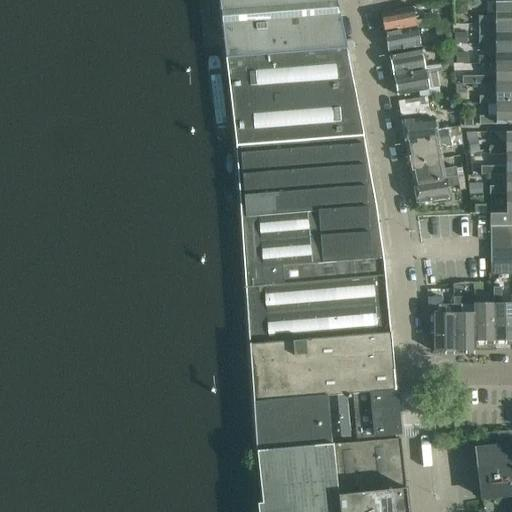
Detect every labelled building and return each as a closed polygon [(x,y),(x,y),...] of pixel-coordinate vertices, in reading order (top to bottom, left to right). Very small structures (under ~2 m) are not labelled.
[(221,0),(229,71),(347,57),(336,2),(335,0),(221,0)] [(479,24),(495,24),(511,24),(511,2),(495,2),(495,16),(478,16),(479,24)] [(381,14),(385,33),(417,27),(413,7),(381,14)] [(479,44),(495,44),(511,43),(511,24),(495,24),(495,36),(479,36),(479,44)] [(417,27),(385,33),(389,53),(420,47),(417,27)] [(479,64),(495,64),(511,63),(511,43),(495,44),(495,56),(479,56),(479,64)] [(390,56),(394,76),(425,70),(421,51),(390,56)] [(429,55),(430,64),(438,63),(437,54),(429,55)] [(363,136),(347,57),(229,71),(236,146),(236,147),(241,217),(253,403),(256,451),(331,445),(331,438),(349,437),(346,395),(354,394),(358,438),(400,434),(396,389),(395,389),(390,333),(383,258),(376,207),(363,136)] [(425,70),(394,76),(397,95),(429,90),(439,88),(436,71),(439,70),(438,63),(430,64),(430,69),(425,70)] [(463,84),(495,84),(511,83),(511,63),(495,64),(495,76),(463,76),(463,84)] [(479,104),(496,104),(511,103),(511,83),(495,84),(496,96),(479,96),(479,104)] [(511,103),(496,104),(496,116),(479,116),(479,125),(505,124),(511,123),(511,103)] [(401,120),(406,145),(450,137),(450,138),(462,135),(461,125),(448,129),(437,130),(436,129),(439,127),(438,122),(435,121),(434,119),(401,120)] [(489,154),(506,154),(511,153),(511,132),(505,133),(505,146),(489,147),(489,154)] [(406,145),(409,165),(442,159),(440,148),(451,146),(450,138),(450,137),(406,145)] [(489,175),(506,174),(511,174),(511,153),(506,154),(506,166),(489,167),(489,175)] [(409,165),(413,184),(457,176),(455,167),(444,169),(442,159),(409,165)] [(490,195),(506,194),(511,194),(511,174),(506,174),(506,186),(489,187),(490,195)] [(457,176),(413,184),(416,204),(449,198),(447,187),(459,185),(457,176)] [(491,227),(511,227),(511,194),(506,194),(506,214),(490,214),(491,227)] [(511,227),(491,227),(491,239),(511,239),(511,227)] [(511,239),(491,239),(491,251),(511,250),(511,239)] [(511,250),(491,251),(491,263),(511,262),(511,250)] [(511,262),(491,263),(491,275),(511,274),(511,262)] [(493,288),(493,304),(494,342),(511,341),(511,303),(501,304),(501,287),(493,288)] [(453,305),(453,314),(454,351),(475,351),(475,342),(474,342),(474,313),(473,314),(461,314),(461,293),(453,293),(453,305)] [(454,351),(453,314),(453,305),(441,305),(441,297),(427,298),(429,314),(433,314),(433,324),(433,352),(454,351)] [(473,304),(473,314),(474,313),(474,342),(475,342),(494,342),(493,304),(473,304)] [(476,450),(482,498),(511,494),(511,453),(509,432),(482,436),(484,449),(476,450)] [(400,440),(257,453),(263,505),(258,505),(258,511),(410,511),(408,490),(406,490),(400,440)]
